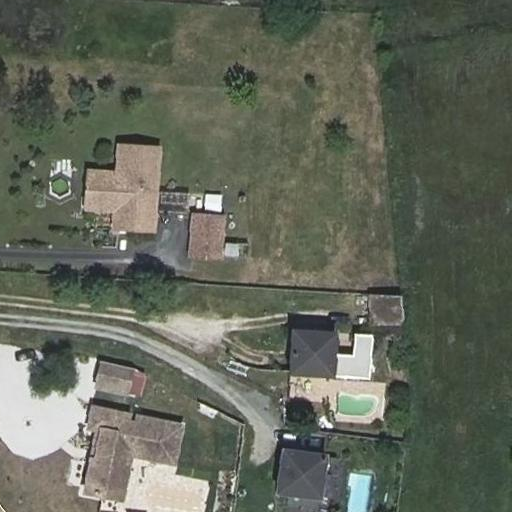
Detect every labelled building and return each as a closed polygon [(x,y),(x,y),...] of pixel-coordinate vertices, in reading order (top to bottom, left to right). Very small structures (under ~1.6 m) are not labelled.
[(86,173),(84,211),(113,212),(113,207),(127,208),(126,230),(153,232),(157,149),(116,146),(115,175),(86,173)] [(127,208),(113,207),(113,212),(112,229),(126,230),(127,208)] [(220,218),(192,216),(190,257),(218,258),(220,218)] [(399,323),(396,295),(369,294),(370,324),(399,323)] [(334,333),(290,335),(292,378),(335,376),(334,333)] [(126,374),(97,366),(91,392),(119,400),(126,374)] [(86,430),(98,432),(86,495),(108,499),(112,479),(117,475),(125,477),(129,458),(173,466),(177,445),(172,444),(175,423),(138,417),(137,423),(132,422),(133,416),(90,408),(86,430)] [(276,449),(269,495),(316,501),(323,456),(276,449)] [(121,501),(125,477),(117,475),(112,479),(108,499),(121,501)]
